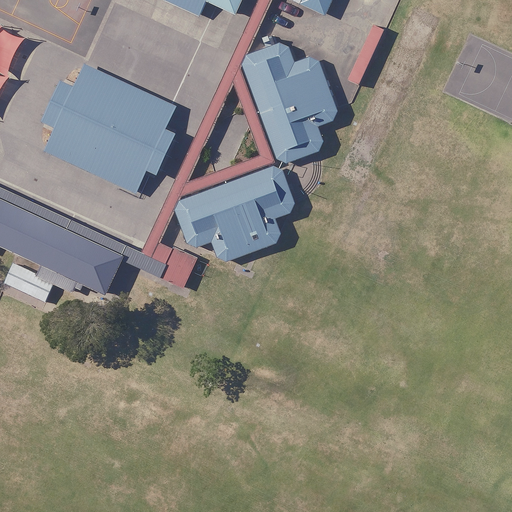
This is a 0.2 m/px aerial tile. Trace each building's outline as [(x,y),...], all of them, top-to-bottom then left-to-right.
[(224,0),(132,0),(208,35),(224,0)] [(317,0),(240,0),(238,6),(301,35),(317,0)] [(511,52),(473,34),(446,92),(511,123),(511,52)] [(153,89),(142,86),(137,49),(108,58),(86,84),(78,121),(87,148),(108,165),(144,175),(145,143),(156,138),(164,132),(168,122),(168,112),(166,103),(162,95),(153,89)] [(222,73),(259,171),(308,153),(301,136),(327,126),(304,63),(278,73),(271,55),(222,73)] [(259,176),(160,213),(178,261),(196,255),(206,281),(269,258),(259,232),(278,225),(259,176)] [(105,270),(0,221),(0,269),(86,310),(105,270)] [(185,274),(137,252),(122,284),(170,306),(185,274)]
